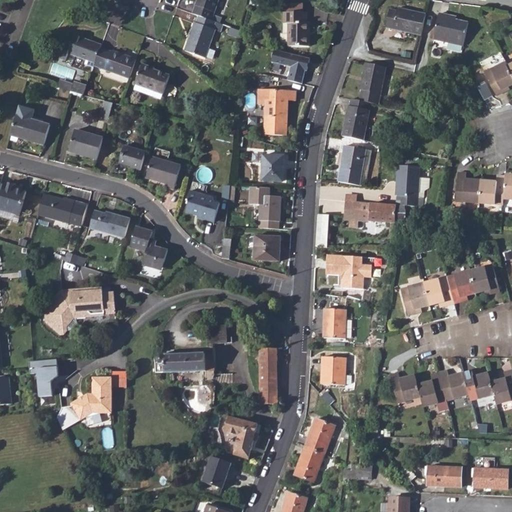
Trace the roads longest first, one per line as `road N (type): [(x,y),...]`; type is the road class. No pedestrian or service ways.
road 1 (residential): [(301,292),(206,264),(124,193),(0,159)]
road 2 (residential): [(301,292),(313,149),(363,0)]
road 3 (residential): [(254,511),(292,416),(301,292)]
